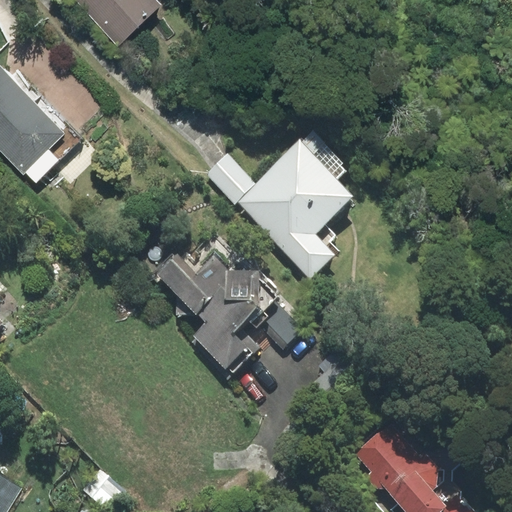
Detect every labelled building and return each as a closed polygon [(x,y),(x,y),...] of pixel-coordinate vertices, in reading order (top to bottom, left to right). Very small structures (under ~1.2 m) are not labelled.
[(161,5),(156,0),(74,0),(118,46),(161,5)] [(0,68),(0,148),(24,173),(26,171),(36,182),(82,138),(17,71),(10,78),(0,68)] [(236,202),(310,278),(338,251),(329,241),(336,234),(325,223),(352,196),(336,180),(348,168),(313,133),(302,143),(300,140),(256,183),(236,202)] [(256,183),(228,153),(206,173),(234,203),(236,202),(256,183)] [(191,342),(228,379),(271,336),(283,348),(303,328),(274,299),(277,296),(260,279),(260,270),(229,270),(214,255),(196,273),(178,255),(157,275),(206,323),(193,335),(195,337),(191,342)] [(471,511),(457,496),(446,506),(431,490),(436,486),(437,469),(426,456),(415,459),(387,428),(356,455),(371,472),(366,477),(377,488),(386,489),(399,503),(392,509),(395,511),(471,511)] [(0,511),(8,511),(22,489),(0,475),(0,511)]
